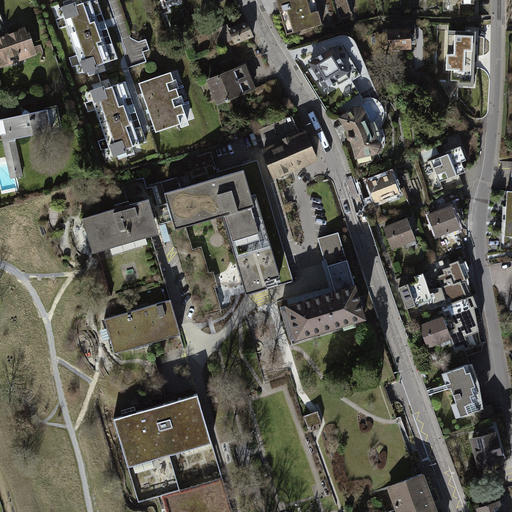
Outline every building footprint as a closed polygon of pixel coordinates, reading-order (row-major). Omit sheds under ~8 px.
[(119,68),(96,0),(90,0),(54,12),(77,82),(119,68)] [(315,0),(276,0),(287,35),(322,24),(315,0)] [(458,0),(459,17),(476,16),(476,1),(477,0),(458,0)] [(227,28),(211,35),(218,49),(228,44),(231,43),(234,48),(253,39),(247,24),(229,32),(227,28)] [(409,29),(388,31),(389,50),(410,48),(409,29)] [(27,31),(0,39),(0,70),(36,58),(27,31)] [(473,34),(448,33),(446,69),(451,70),(451,81),(471,81),(472,61),(470,61),(471,52),(472,52),(473,34)] [(335,52),(336,52),(338,52),(340,55),(339,57),(338,58),(347,72),(346,72),(350,79),(350,78),(352,81),(361,76),(342,44),(333,50),(335,52)] [(316,60),(310,63),(313,67),(309,69),(316,80),(319,78),(325,87),(335,81),(338,86),(350,79),(346,72),(347,72),(338,58),(339,57),(340,55),(338,52),(336,52),(335,52),(333,50),(333,49),(325,55),(324,54),(316,59),(316,60)] [(214,76),(206,78),(215,103),(255,89),(251,79),(249,73),(246,64),(214,76)] [(189,126),(173,75),(140,86),(156,136),(189,126)] [(147,149),(123,80),(82,93),(105,163),(147,149)] [(352,111),(340,118),(343,124),(346,129),(349,134),(348,135),(348,136),(348,137),(348,138),(348,139),(349,140),(350,140),(351,141),(352,141),(353,144),(354,148),(355,154),(356,158),(359,163),(359,164),(360,165),(361,165),(362,165),(369,162),(371,161),(372,160),(373,159),(372,157),(371,154),(377,152),(378,152),(379,151),(380,150),(381,149),(381,148),(381,146),(380,144),(379,143),(378,142),(376,141),(375,141),(374,137),(373,132),(372,128),(369,123),(366,119),(364,116),(364,115),(364,114),(364,112),(363,110),(362,108),(360,107),(359,107),(357,107),(356,107),(354,108),(353,109),(352,111)] [(50,112),(0,122),(0,132),(10,180),(23,177),(15,141),(55,133),(50,112)] [(291,116),(255,131),(274,177),(316,159),(305,133),(300,136),(291,116)] [(446,154),(431,160),(439,182),(465,171),(461,162),(466,160),(461,146),(445,152),(446,154)] [(177,177),(161,182),(165,193),(164,193),(175,229),(174,229),(184,262),(188,261),(193,279),(195,278),(206,315),(221,311),(221,310),(220,310),(213,288),(217,287),(217,286),(215,286),(212,273),(213,272),(212,272),(207,273),(199,248),(201,248),(200,247),(191,250),(184,227),(222,215),(246,294),(291,281),(256,161),(229,170),(230,174),(179,189),(176,178),(177,178),(177,177)] [(391,174),(368,183),(376,202),(388,197),(390,202),(399,198),(397,193),(398,193),(391,174)] [(125,244),(134,276),(160,268),(154,249),(155,249),(151,235),(159,233),(149,199),(130,204),(129,201),(115,205),(116,208),(82,218),(92,253),(125,244)] [(451,207),(429,216),(436,235),(459,226),(451,207)] [(407,219),(385,228),(392,248),(415,239),(407,219)] [(346,259),(338,232),(318,238),(324,260),(326,259),(328,265),(327,266),(335,291),(281,307),(280,308),(281,309),(281,310),(289,338),(290,338),(292,338),(364,317),(347,260),(346,259)] [(441,286),(442,287),(453,283),(453,284),(468,278),(465,261),(464,261),(463,259),(458,260),(450,263),(449,258),(443,261),(443,260),(434,264),(441,286)] [(160,268),(134,276),(144,307),(104,319),(114,353),(181,333),(171,299),(169,299),(160,268)] [(403,277),(396,280),(410,318),(438,307),(441,306),(441,308),(447,305),(442,287),(441,286),(441,287),(441,288),(430,291),(426,280),(425,277),(410,283),(409,279),(404,281),(403,277)] [(472,296),(468,278),(453,284),(453,283),(442,287),(447,305),(472,296)] [(447,305),(441,308),(443,312),(448,310),(449,313),(455,328),(448,332),(450,337),(456,352),(463,349),(464,351),(481,344),(474,307),(477,306),(473,295),(472,296),(447,305)] [(443,318),(420,327),(428,346),(450,337),(448,332),(443,318)] [(468,364),(442,373),(447,386),(448,389),(451,388),(456,403),(452,404),(456,418),(480,409),(474,393),(478,392),(468,364)] [(113,419),(128,466),(211,441),(197,393),(113,419)] [(318,410),(304,415),(308,428),(322,423),(318,410)] [(487,435),(486,430),(477,432),(479,437),(472,439),(480,466),(502,460),(495,433),(487,435)] [(407,480),(389,486),(398,511),(436,511),(422,474),(418,475),(407,479),(407,480)] [(232,511),(222,477),(161,495),(166,511),(232,511)] [(505,511),(501,501),(478,509),(479,511),(505,511)]
